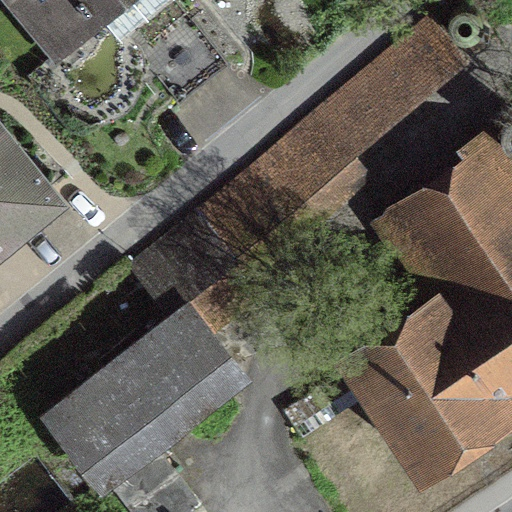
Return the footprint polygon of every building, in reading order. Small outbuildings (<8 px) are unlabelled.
[(130,0),(12,0),(53,50),(130,0)] [(219,229),(168,268),(209,319),(257,282),(229,247),(464,64),(433,25),(201,206),(219,229)] [(0,250),(52,210),(0,144),(0,250)] [(511,415),(511,202),(488,168),(387,236),(434,305),(355,358),(431,470),(511,415)] [(111,487),(222,398),(169,332),(58,421),(111,487)]
